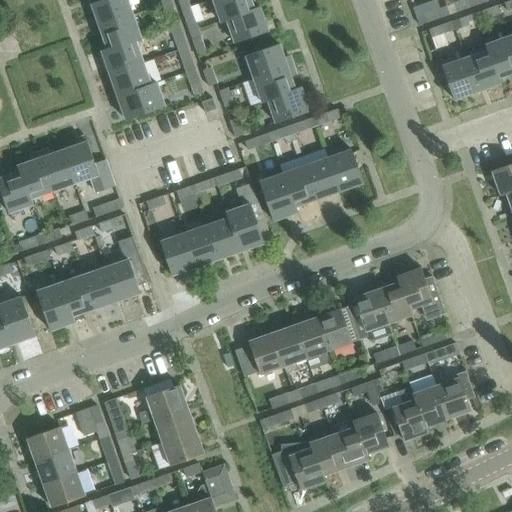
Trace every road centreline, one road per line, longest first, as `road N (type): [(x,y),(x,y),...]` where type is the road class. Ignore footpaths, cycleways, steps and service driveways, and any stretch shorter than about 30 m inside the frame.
road 1 (residential): [(0,397),(426,222)]
road 2 (residential): [(508,389),(459,254),(426,222)]
road 3 (residential): [(417,151),(363,0)]
road 4 (tertiary): [(398,511),(511,456)]
